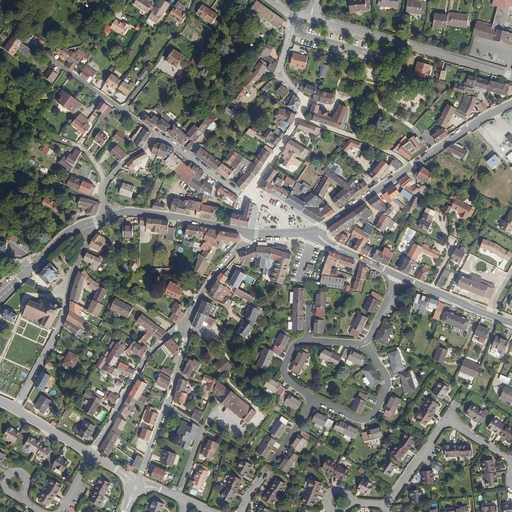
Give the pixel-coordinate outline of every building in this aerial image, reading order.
[(153,18),(165,0),(152,0),(144,12),(153,18)] [(179,18),(185,10),(172,0),(166,9),(179,18)] [(201,0),(195,9),(202,13),(208,5),(201,0)] [(261,0),(255,8),(262,13),(267,5),(261,0)] [(350,11),(369,9),(367,0),(351,0),(349,0),(350,11)] [(424,13),(425,2),(407,0),(406,11),(424,13)] [(511,0),(493,0),(492,5),(496,6),(491,24),(476,20),(475,23),(485,26),(482,36),(509,44),(511,33),(502,30),(508,5),(511,4),(511,3),(511,0)] [(210,19),(215,10),(208,5),(202,13),(210,19)] [(283,22),(283,18),(275,12),(267,5),(262,13),(277,24),(278,22),(279,24),(281,22),(283,22)] [(122,19),(119,17),(112,12),(106,21),(120,30),(126,20),(123,17),(122,19)] [(467,15),(447,12),(447,15),(446,24),(465,26),(467,15)] [(433,25),(446,26),(446,24),(447,15),(434,13),(433,25)] [(475,23),(472,34),(482,36),(485,26),(475,23)] [(15,38),(17,35),(9,29),(0,39),(0,42),(7,48),(8,49),(14,41),(13,41),(15,38)] [(72,49),(74,46),(73,45),(71,43),(69,46),(62,41),(58,41),(54,40),(52,43),(50,45),(54,48),(64,56),(67,52),(71,48),(72,49)] [(83,49),(74,43),(73,45),(74,46),(72,49),(71,48),(67,52),(73,56),(77,51),(80,53),(83,49)] [(173,62),(180,51),(170,44),(163,55),(173,62)] [(269,47),(268,46),(263,44),(258,53),(266,59),(267,60),(264,65),(271,70),(274,59),(270,57),(271,55),(266,53),(269,47)] [(302,60),(303,54),(288,50),(286,61),(294,63),(294,64),(300,65),(302,60)] [(67,65),(73,56),(67,52),(64,56),(61,61),(64,63),(67,65)] [(252,63),(253,65),(240,82),(246,86),(263,64),(263,63),(264,60),(258,56),(252,63)] [(91,66),(81,60),(81,59),(80,61),(73,70),(81,75),(84,70),(87,72),(91,66)] [(426,67),(427,62),(414,59),(411,71),(425,75),(427,68),(426,67)] [(45,76),(51,68),(44,63),(37,71),(45,76)] [(142,74),(148,66),(144,63),(138,70),(142,74)] [(109,85),(115,75),(106,69),(99,78),(109,85)] [(180,84),(188,74),(181,69),(174,80),(180,84)] [(470,93),(470,89),(472,81),(474,72),(463,70),(461,76),(463,76),(462,78),(464,79),(463,83),(457,82),(457,80),(452,79),(451,85),(462,88),(462,89),(463,90),(470,93)] [(474,72),(472,81),(486,85),(488,76),(474,72)] [(492,78),(488,76),(486,85),(506,90),(506,87),(508,88),(510,81),(499,78),(500,76),(493,74),(492,78)] [(127,78),(125,81),(118,76),(113,84),(122,90),(127,82),(129,80),(127,78)] [(308,97),(310,99),(315,99),(317,90),(318,88),(311,87),(312,85),(308,83),(307,86),(305,85),(304,83),(297,80),(296,85),(296,88),(299,91),(300,89),(309,93),(308,97)] [(280,95),(285,90),(276,81),(274,83),(276,85),(273,89),(280,95)] [(235,100),(236,100),(246,86),(240,82),(229,99),(233,102),(235,100)] [(79,103),(73,98),(70,95),(69,95),(56,85),(53,89),(53,90),(49,96),(51,98),(63,107),(63,106),(66,108),(70,102),(72,103),(73,102),(78,105),(79,103)] [(328,96),(329,93),(317,90),(315,99),(327,101),(328,98),(330,99),(330,96),(328,96)] [(474,95),(472,94),(470,93),(463,90),(462,96),(456,106),(464,110),(465,110),(467,112),(473,102),(474,95)] [(297,102),(296,98),(289,93),(288,96),(287,95),(281,104),(283,105),(284,104),(293,110),(297,102)] [(93,108),(99,100),(95,97),(91,102),(89,105),(93,108)] [(453,108),(462,113),(464,110),(456,106),(446,100),(435,119),(444,124),(453,108)] [(478,104),(482,111),(487,108),(483,101),(478,104)] [(105,105),(101,102),(92,113),(95,114),(97,111),(99,113),(105,105)] [(344,107),(344,105),(340,104),(339,107),(335,107),(331,116),(324,114),(325,109),(321,108),(321,110),(315,108),(316,104),(314,103),(314,104),(312,110),(313,110),(310,117),(322,122),(338,127),(344,107)] [(209,112),(215,105),(213,104),(207,110),(209,112)] [(230,107),(229,108),(224,105),(221,109),(233,118),(238,112),(230,107)] [(283,125),(284,122),(287,123),(289,119),(290,117),(292,113),(284,109),(280,107),(279,108),(278,107),(276,107),(274,108),(274,109),(273,110),(271,112),(271,113),(270,114),(271,116),(272,117),(275,118),(274,119),(273,120),(276,122),(278,121),(279,123),(281,124),(281,126),(283,125)] [(80,115),(71,108),(66,114),(75,121),(77,118),(80,115)] [(136,116),(148,126),(150,123),(152,119),(140,110),(136,116)] [(164,114),(159,110),(152,119),(150,123),(160,131),(162,129),(168,123),(163,118),(164,116),(164,114)] [(456,110),(455,113),(464,119),(465,116),(456,110)] [(212,123),(215,120),(206,112),(203,115),(203,116),(206,113),(210,117),(207,119),(199,129),(204,132),(206,130),(208,132),(213,125),(212,123)] [(77,118),(75,121),(66,114),(63,119),(76,129),(82,122),(77,118)] [(203,115),(197,121),(195,124),(193,126),(183,137),(185,139),(180,145),(182,148),(199,129),(207,119),(203,116),(203,115)] [(431,131),(427,126),(419,115),(413,122),(424,136),(431,131)] [(314,133),(317,126),(298,119),(294,125),(311,132),(314,133)] [(174,126),(169,121),(168,123),(162,129),(167,134),(177,144),(183,137),(193,126),(189,123),(188,124),(180,132),(176,128),(178,126),(176,124),(174,126)] [(134,144),(144,130),(135,123),(130,129),(134,132),(132,134),(128,132),(124,137),(133,143),(134,144)] [(447,132),(441,124),(431,131),(436,139),(447,132)] [(95,141),(102,133),(93,126),(88,133),(92,136),(91,137),(95,141)] [(248,135),(252,130),(245,126),(242,131),(248,135)] [(118,139),(121,134),(112,128),(108,133),(114,138),(115,137),(118,139)] [(272,144),(276,138),(272,134),(268,131),(264,128),(259,135),(266,140),(272,144)] [(276,138),(280,132),(275,129),(272,134),(276,138)] [(41,137),(37,134),(32,130),(29,133),(35,138),(39,140),(41,137)] [(426,146),(436,139),(431,131),(424,136),(421,139),(426,146)] [(355,145),(357,140),(347,136),(339,146),(343,149),(347,144),(351,143),(355,145)] [(42,143),(39,140),(35,138),(33,141),(39,146),(42,143)] [(285,138),(281,145),(282,146),(294,153),(299,156),(303,149),(285,138)] [(117,154),(120,151),(110,141),(102,149),(112,159),(117,154)] [(463,155),(466,148),(452,141),(445,146),(463,155)] [(190,153),(195,146),(198,143),(193,142),(186,151),(190,153)] [(39,146),(48,153),(50,149),(42,143),(39,146)] [(58,151),(56,150),(54,152),(67,161),(69,158),(71,154),(75,147),(74,147),(73,145),(71,144),(68,143),(64,150),(62,149),(62,150),(60,149),(58,151)] [(153,150),(153,152),(158,154),(162,143),(161,143),(156,144),(154,148),(152,147),(151,150),(153,150)] [(168,154),(171,147),(162,143),(158,154),(167,156),(168,154)] [(268,149),(261,144),(251,157),(259,162),(262,158),(268,149)] [(190,153),(213,171),(218,163),(195,146),(190,153)] [(298,160),(292,156),(294,153),(282,146),(278,152),(281,153),(279,157),(282,158),(280,161),(278,161),(279,163),(286,167),(288,163),(291,162),(295,165),(298,160)] [(139,152),(136,148),(121,156),(125,162),(129,159),(128,157),(139,152)] [(64,166),(67,161),(54,152),(50,149),(48,153),(64,166)] [(228,150),(220,161),(227,166),(229,168),(237,174),(246,180),(251,173),(255,168),(247,162),(245,161),(242,159),(233,153),(229,150),(228,150)] [(181,170),(193,179),(197,173),(191,168),(189,166),(174,153),(172,155),(169,159),(181,170)] [(492,167),(501,160),(495,153),(487,160),(492,167)] [(69,158),(76,164),(76,163),(78,159),(71,154),(69,158)] [(395,168),(402,163),(393,155),(388,162),(395,168)] [(116,162),(121,167),(125,162),(121,156),(116,162)] [(255,168),(259,162),(251,157),(247,162),(255,168)] [(378,175),(388,164),(381,158),(367,174),(375,179),(378,175)] [(335,166),(326,160),(318,168),(323,171),(322,173),(331,179),(340,184),(341,185),(344,182),(341,180),(334,175),(336,171),(336,170),(336,169),(336,168),(336,167),(335,167),(335,166)] [(227,166),(225,168),(218,163),(213,171),(222,178),(229,168),(227,166)] [(427,180),(432,170),(425,166),(422,164),(419,170),(415,169),(413,173),(416,175),(427,180)] [(193,168),(192,167),(191,168),(197,173),(200,168),(196,165),(193,168)] [(260,189),(264,181),(270,185),(272,181),(268,179),(270,177),(272,177),(273,174),(272,173),(273,170),(267,166),(259,179),(260,179),(256,186),(260,189)] [(192,181),(201,188),(207,180),(203,177),(206,172),(200,168),(197,173),(193,179),(192,181)] [(322,173),(323,171),(318,168),(316,171),(317,172),(321,174),(319,178),(328,184),(331,179),(322,173)] [(96,185),(72,171),(70,171),(65,181),(95,196),(98,189),(95,186),(96,185)] [(397,181),(402,186),(412,192),(419,185),(414,182),(412,184),(408,182),(411,178),(406,173),(405,173),(397,181)] [(230,183),(238,189),(246,180),(237,174),(230,183)] [(352,180),(350,177),(344,182),(341,185),(343,186),(351,195),(353,198),(368,187),(362,179),(361,179),(358,182),(357,181),(350,187),(347,185),(352,180)] [(320,197),(328,184),(319,178),(311,192),(320,197)] [(215,195),(217,187),(207,180),(201,188),(204,190),(206,188),(208,189),(207,191),(210,193),(211,192),(215,195)] [(260,189),(266,192),(270,185),(264,181),(260,189)] [(299,210),(303,202),(298,199),(291,196),(297,184),(293,181),(291,184),(286,193),(282,201),(291,206),(299,210)] [(125,196),(129,186),(117,182),(113,192),(125,196)] [(227,188),(223,185),(221,183),(218,188),(218,189),(218,192),(216,197),(221,199),(222,200),(226,194),(237,201),(239,195),(227,188)] [(351,195),(343,186),(341,185),(340,184),(335,189),(336,189),(338,191),(344,198),(345,199),(351,195)] [(400,191),(393,184),(386,191),(383,194),(390,203),(394,200),(396,201),(398,198),(394,196),(400,191)] [(286,193),(276,187),(271,185),(270,185),(266,192),(282,201),(286,193)] [(400,191),(409,196),(412,192),(402,186),(400,191)] [(344,198),(338,191),(336,189),(332,192),(333,194),(329,198),(336,205),(344,198)] [(209,194),(206,192),(204,204),(201,216),(218,219),(220,206),(208,203),(209,194)] [(411,210),(419,195),(412,192),(409,196),(406,202),(408,203),(407,205),(405,204),(404,206),(411,210)] [(50,217),(57,208),(36,193),(30,201),(50,217)] [(303,197),(300,196),(298,199),(303,202),(299,210),(315,219),(318,221),(332,212),(323,203),(319,206),(316,207),(313,204),(318,200),(314,196),(309,193),(303,197)] [(465,200),(466,199),(457,194),(452,203),(455,205),(463,209),(461,212),(467,216),(469,212),(470,213),(470,211),(473,206),(474,205),(465,200)] [(390,203),(386,205),(376,195),(366,201),(376,209),(381,213),(387,217),(391,211),(394,210),(390,203)] [(93,205),(84,201),(73,198),(71,206),(82,210),(80,215),(87,218),(90,217),(93,205)] [(168,204),(167,201),(158,200),(154,210),(165,211),(165,209),(167,207),(169,206),(168,204)] [(447,211),(452,203),(447,200),(443,208),(447,211)] [(173,201),(171,212),(177,212),(180,203),(173,201)] [(234,213),(232,223),(251,227),(255,203),(248,201),(245,215),(234,213)] [(189,207),(194,208),(193,215),(195,215),(196,212),(197,211),(198,212),(197,215),(201,216),(204,204),(190,202),(189,207)] [(186,204),(180,203),(177,212),(186,213),(187,203),(186,204)] [(259,205),(255,203),(251,227),(257,228),(260,209),(259,205)] [(353,220),(354,219),(356,218),(358,216),(364,219),(367,217),(369,215),(366,210),(362,204),(348,213),(353,220)] [(291,206),(289,209),(297,214),(299,210),(291,206)] [(433,216),(434,213),(426,209),(419,224),(428,228),(430,224),(429,223),(433,216)] [(313,223),(315,219),(299,210),(297,214),(313,223)] [(511,212),(508,220),(506,219),(502,228),(511,233),(511,232),(511,212)] [(353,220),(348,213),(333,223),(338,230),(353,220)] [(386,225),(390,218),(387,217),(381,213),(378,220),(386,225)] [(367,221),(368,219),(367,217),(364,219),(358,216),(356,218),(370,225),(371,223),(367,221)] [(354,219),(361,223),(359,228),(367,232),(370,226),(370,225),(356,218),(354,219)] [(152,221),(148,221),(147,221),(147,227),(146,234),(147,235),(160,236),(162,221),(153,220),(152,221)] [(375,226),(383,231),(386,225),(378,220),(375,226)] [(162,221),(160,236),(168,237),(170,227),(171,221),(162,221)] [(332,234),(336,231),(338,230),(333,223),(325,229),(331,238),(333,240),(337,242),(341,244),(344,235),(336,233),(333,235),(332,234)] [(356,236),(351,248),(358,251),(362,243),(367,232),(359,228),(351,225),(347,232),(348,232),(356,236)] [(183,226),(180,235),(192,237),(196,227),(183,226)] [(176,228),(170,227),(168,237),(175,238),(176,228)] [(196,227),(192,237),(201,238),(205,229),(196,227)] [(131,229),(127,230),(126,229),(121,229),(121,239),(131,239),(131,229)] [(199,247),(202,249),(199,254),(202,256),(216,230),(205,229),(201,238),(203,239),(199,247)] [(237,238),(235,234),(216,230),(202,256),(207,258),(217,240),(220,241),(220,242),(224,243),(225,241),(233,243),(237,238)] [(104,244),(105,241),(98,235),(95,238),(90,248),(101,255),(106,245),(104,244)] [(509,251),(497,244),(485,239),(481,247),(492,251),(495,253),(504,259),(505,258),(509,261),(511,257),(511,251),(510,251),(509,251)] [(415,240),(407,254),(406,256),(415,259),(421,248),(438,257),(440,252),(415,240)] [(0,252),(9,254),(11,245),(0,242),(0,252)] [(366,255),(369,247),(362,243),(358,251),(366,255)] [(388,246),(383,244),(381,250),(383,251),(379,260),(387,263),(393,250),(388,247),(388,246)] [(467,247),(466,245),(464,244),(462,244),(460,247),(457,245),(451,256),(461,261),(466,251),(466,250),(467,247)] [(281,245),(279,250),(291,254),(292,249),(281,245)] [(379,260),(383,251),(381,250),(376,247),(371,257),(379,260)] [(244,264),(258,259),(258,248),(256,248),(240,255),(244,264)] [(283,275),(291,254),(279,250),(271,248),(269,248),(260,248),(258,248),(258,259),(260,259),(258,268),(267,270),(267,268),(267,266),(278,269),(273,281),(286,285),(288,279),(285,278),(285,276),(283,275)] [(327,274),(330,264),(335,266),(338,254),(328,251),(322,273),(327,274)] [(202,256),(199,254),(197,253),(188,270),(197,275),(207,258),(202,256)] [(288,279),(294,255),(291,254),(283,275),(285,276),(285,278),(288,279)] [(353,260),(353,259),(338,254),(335,266),(339,267),(340,263),(351,267),(353,260)] [(399,269),(408,272),(415,259),(406,256),(399,269)] [(100,261),(99,263),(88,257),(85,263),(93,267),(91,271),(98,275),(104,263),(100,261)] [(361,261),(360,262),(357,276),(363,278),(367,264),(367,263),(361,261)] [(50,285),(62,274),(51,263),(40,274),(50,285)] [(423,278),(430,267),(423,263),(416,275),(423,278)] [(449,275),(452,269),(446,266),(442,272),(447,274),(449,275)] [(236,270),(228,286),(234,288),(243,293),(250,274),(236,270)] [(470,276),(471,274),(464,271),(463,273),(462,273),(458,283),(491,296),(497,284),(491,281),(490,285),(481,281),(482,278),(483,276),(475,272),(472,277),(470,276)] [(88,283),(92,286),(95,282),(84,272),(81,276),(79,275),(72,293),(71,305),(83,312),(85,308),(79,305),(86,280),(89,282),(88,283)] [(228,278),(226,276),(221,274),(217,280),(218,281),(210,295),(223,301),(226,297),(231,299),(234,293),(223,288),(225,284),(228,278)] [(343,277),(335,276),(321,274),(319,286),(342,289),(343,277)] [(441,285),(445,278),(440,275),(436,283),(441,285)] [(360,290),(363,278),(357,276),(354,285),(350,285),(351,283),(344,282),(343,289),(353,290),(353,288),(360,290)] [(38,286),(39,284),(34,282),(31,287),(42,291),(43,288),(38,286)] [(92,286),(91,289),(99,294),(102,289),(103,287),(97,284),(95,282),(92,286)] [(172,292),(173,288),(165,285),(160,296),(174,301),(177,294),(172,292)] [(259,300),(243,293),(234,288),(233,290),(239,293),(237,296),(259,306),(259,305),(260,301),(259,300)] [(378,297),(380,291),(371,288),(369,294),(368,294),(364,307),(374,310),(379,297),(378,297)] [(418,308),(422,310),(425,301),(428,294),(415,288),(413,296),(417,298),(415,303),(419,304),(418,308)] [(101,307),(109,292),(102,289),(99,294),(87,314),(98,321),(104,308),(101,307)] [(295,303),(294,309),(295,309),(303,310),(303,304),(305,304),(306,290),(295,289),(294,303),(295,303)] [(316,307),(318,307),(317,313),(325,314),(326,314),(327,307),(328,307),(329,294),(318,293),(316,307)] [(439,300),(440,298),(428,294),(425,301),(428,302),(437,306),(434,315),(439,317),(445,302),(439,300)] [(50,304),(50,302),(43,299),(41,304),(37,302),(32,300),(24,319),(51,330),(51,329),(60,309),(50,304)] [(206,300),(203,299),(196,313),(206,317),(212,303),(206,300)] [(129,307),(128,309),(117,303),(112,311),(111,313),(115,315),(116,314),(130,321),(135,311),(129,307)] [(177,312),(180,307),(173,303),(169,311),(172,313),(168,320),(175,325),(177,323),(182,314),(177,312)] [(244,317),(248,323),(246,326),(252,330),(255,326),(256,326),(264,316),(261,314),(266,308),(259,306),(254,310),(249,315),(246,314),(244,317)] [(12,312),(5,309),(2,317),(13,323),(17,315),(12,312)] [(303,316),(303,310),(295,309),(294,316),(293,316),(293,321),(289,321),(289,328),(292,328),(292,330),(303,330),(304,317),(303,316)] [(446,310),(443,319),(454,323),(458,314),(446,310)] [(78,316),(71,312),(68,321),(73,324),(78,316)] [(365,329),(370,316),(359,312),(354,325),(355,326),(353,331),(361,334),(363,328),(365,329)] [(210,326),(212,320),(206,317),(196,313),(193,320),(190,327),(199,330),(202,322),(210,326)] [(326,320),(325,320),(325,314),(317,313),(316,319),(315,319),(313,333),(324,334),(326,320)] [(464,328),(468,319),(458,314),(454,323),(464,328)] [(138,324),(150,332),(155,336),(161,328),(143,315),(138,324)] [(83,330),(73,324),(68,321),(65,329),(79,337),(81,333),(83,330)] [(244,342),(253,331),(252,330),(246,326),(244,323),(241,327),(242,328),(236,335),(244,342)] [(485,337),(490,328),(478,323),(474,332),(485,337)] [(387,345),(394,327),(384,324),(380,335),(379,335),(376,342),(387,345)] [(162,340),(169,333),(161,328),(155,336),(162,340)] [(273,345),(271,350),(273,351),(279,354),(282,348),(284,349),(289,337),(279,332),(273,345)] [(506,350),(510,340),(497,335),(493,345),(506,350)] [(139,346),(144,350),(140,356),(145,359),(149,350),(144,347),(151,339),(147,336),(140,345),(139,344),(139,346)] [(175,368),(179,349),(171,340),(163,346),(174,358),(172,364),(175,368)] [(132,357),(136,354),(140,356),(144,350),(139,346),(139,344),(136,342),(132,349),(131,350),(126,344),(123,346),(132,357)] [(116,343),(113,350),(110,354),(118,359),(123,351),(116,343)] [(443,361),(448,348),(439,345),(434,358),(443,361)] [(270,357),(273,351),(271,350),(264,347),(262,353),(261,353),(256,365),(266,370),(271,357),(270,357)] [(396,371),(406,367),(398,348),(389,351),(394,363),(393,363),(396,371)] [(302,367),(308,354),(297,350),(292,363),(293,363),(291,369),(299,373),(301,367),(302,367)] [(334,357),(335,356),(322,350),(318,360),(330,366),(331,365),(336,368),(340,360),(334,357)] [(350,351),(349,353),(343,351),(340,359),(346,361),(345,362),(358,368),(362,357),(350,351)] [(75,369),(80,356),(71,352),(65,365),(69,367),(69,368),(72,370),(73,368),(75,369)] [(117,362),(118,359),(110,354),(107,353),(104,358),(102,357),(96,368),(101,371),(105,363),(116,369),(118,365),(119,366),(118,368),(128,372),(129,369),(130,368),(117,362)] [(230,366),(227,362),(220,356),(220,357),(212,367),(222,376),(230,366)] [(480,365),(465,359),(460,371),(475,377),(480,365)] [(52,370),(55,365),(49,362),(46,367),(52,370)] [(201,367),(200,366),(190,362),(184,378),(191,381),(194,373),(199,375),(202,368),(201,367)] [(105,363),(101,371),(101,373),(102,374),(105,375),(107,375),(108,373),(116,377),(119,373),(132,379),(136,372),(129,369),(128,372),(118,368),(119,366),(118,365),(116,369),(105,363)] [(375,370),(376,370),(371,363),(362,370),(367,377),(364,380),(368,386),(372,384),(373,386),(382,380),(375,370)] [(406,391),(417,387),(410,369),(400,372),(405,384),(404,384),(406,391)] [(164,370),(161,375),(170,381),(172,376),(164,370)] [(44,390),(52,376),(44,372),(37,387),(44,390)] [(169,393),(172,382),(170,381),(161,375),(156,385),(169,393)] [(204,391),(213,394),(214,393),(218,382),(217,381),(215,381),(204,377),(202,382),(210,385),(208,388),(206,387),(204,391)] [(274,396),(279,399),(282,394),(284,392),(279,388),(279,387),(268,380),(262,389),(273,396),(274,396)] [(181,382),(178,392),(179,393),(185,395),(190,385),(181,382)] [(231,390),(230,390),(218,382),(214,393),(220,397),(219,399),(222,401),(221,402),(250,422),(258,411),(241,398),(231,390)] [(145,387),(138,383),(129,399),(136,403),(144,407),(147,402),(139,398),(145,387)] [(449,389),(443,385),(442,384),(439,388),(438,387),(434,393),(442,399),(446,394),(447,394),(448,393),(450,390),(449,389)] [(511,388),(505,385),(501,396),(511,400),(511,388)] [(95,418),(104,401),(88,392),(85,397),(92,401),(85,413),(95,418)] [(189,397),(185,395),(179,393),(175,403),(185,407),(189,397)] [(367,403),(370,397),(362,393),(360,399),(359,399),(353,412),(363,416),(369,403),(367,403)] [(289,396),(288,397),(282,394),(279,399),(278,401),(283,405),(294,413),(300,403),(289,396)] [(118,406),(122,399),(113,395),(110,401),(118,406)] [(398,412),(403,399),(393,395),(387,408),(389,408),(386,414),(394,418),(397,411),(398,412)] [(47,414),(54,403),(44,397),(38,409),(47,414)] [(133,408),(136,403),(129,399),(123,409),(131,413),(133,408)] [(426,406),(427,407),(424,411),(433,417),(435,413),(434,412),(435,411),(438,406),(430,400),(426,406)] [(155,412),(156,408),(147,405),(145,410),(146,410),(143,419),(145,422),(155,425),(159,414),(155,412)] [(481,426),(486,418),(474,410),(468,417),(472,420),(481,426)] [(432,419),(433,417),(424,411),(418,420),(426,425),(430,418),(432,419)] [(126,415),(126,414),(122,412),(118,417),(126,421),(128,416),(126,415)] [(201,426),(205,416),(197,412),(193,421),(201,426)] [(327,420),(314,414),(309,424),(322,430),(323,428),(329,431),(332,423),(327,420)] [(126,421),(118,417),(112,429),(113,430),(120,434),(127,422),(126,421)] [(286,429),(289,423),(281,419),(278,424),(277,424),(270,435),(280,441),(287,429),(286,429)] [(493,432),(493,431),(499,435),(505,426),(499,422),(498,423),(494,420),(488,428),(493,432)] [(91,442),(98,428),(90,424),(87,429),(81,426),(80,429),(78,428),(75,434),(79,436),(87,440),(91,442)] [(345,425),(344,426),(338,424),(337,425),(335,424),(332,430),(340,434),(340,435),(352,441),(357,431),(345,425)] [(188,430),(189,428),(185,425),(182,433),(181,432),(179,437),(182,438),(183,437),(187,439),(186,440),(185,439),(184,444),(188,446),(187,447),(192,449),(194,443),(197,444),(199,440),(196,439),(197,436),(200,437),(202,431),(195,427),(194,432),(188,430)] [(511,429),(509,427),(508,428),(505,426),(499,435),(502,437),(503,436),(510,440),(511,436),(511,429)] [(371,442),(384,438),(382,427),(368,431),(369,432),(362,434),(364,443),(371,441),(371,442)] [(152,431),(143,428),(140,438),(148,441),(152,431)] [(15,433),(16,432),(11,429),(6,437),(11,440),(10,441),(15,444),(21,435),(15,433)] [(120,440),(123,435),(120,434),(113,430),(111,434),(120,440)] [(302,456),(307,435),(303,433),(300,439),(299,438),(292,450),(302,456)] [(120,440),(111,434),(105,445),(115,451),(120,440)] [(405,440),(401,445),(409,451),(413,445),(414,446),(415,445),(417,442),(409,436),(405,440)] [(31,440),(26,448),(36,454),(41,445),(39,443),(38,444),(31,440)] [(273,450),(277,445),(269,440),(266,445),(265,445),(258,457),(268,462),(275,451),(273,450)] [(217,454),(220,446),(212,442),(210,446),(209,450),(206,449),(203,457),(213,461),(215,453),(217,454)] [(453,452),(453,453),(459,453),(457,442),(451,443),(451,442),(446,443),(447,453),(453,452)] [(461,442),(457,442),(459,453),(463,452),(463,453),(471,452),(469,442),(461,442)] [(44,448),(45,447),(41,445),(36,454),(39,456),(39,458),(46,462),(50,452),(44,448)] [(100,456),(109,461),(115,451),(105,445),(100,456)] [(407,454),(409,451),(401,445),(399,448),(398,448),(394,453),(402,460),(405,456),(406,453),(407,454)] [(174,472),(180,460),(168,454),(165,461),(166,462),(165,464),(163,468),(174,472)] [(297,465),(300,459),(292,455),(289,460),(288,459),(281,471),(291,477),(298,465),(297,465)] [(62,460),(63,459),(60,457),(54,467),(64,473),(69,465),(62,460)] [(138,471),(141,463),(136,460),(133,467),(128,465),(126,469),(131,471),(131,472),(132,473),(134,469),(138,471)] [(332,474),(332,475),(335,477),(339,468),(336,466),(336,465),(329,461),(325,471),(332,474)] [(487,471),(489,471),(489,474),(499,473),(498,469),(497,469),(496,461),(486,463),(487,471)] [(249,474),(253,468),(245,462),(239,472),(248,478),(250,474),(249,474)] [(394,473),(397,468),(389,462),(386,466),(387,467),(383,473),(391,479),(394,475),(395,474),(394,473)] [(345,471),(339,468),(335,477),(341,479),(341,480),(345,482),(349,474),(345,471)] [(209,474),(202,471),(201,471),(199,475),(198,474),(195,480),(198,482),(195,486),(194,489),(200,491),(201,489),(204,490),(209,474)] [(164,485),(167,476),(157,472),(154,481),(164,485)] [(433,480),(434,480),(433,473),(423,474),(424,482),(423,482),(423,485),(434,484),(433,480)] [(500,479),(499,473),(489,474),(490,481),(491,481),(492,486),(501,484),(501,479),(500,479)] [(230,484),(231,485),(229,488),(237,493),(239,490),(238,489),(242,483),(233,478),(230,484)] [(321,485),(312,481),(308,492),(317,497),(319,493),(318,493),(321,485)] [(370,495),(374,486),(363,481),(359,491),(361,492),(362,493),(363,492),(370,495)] [(110,487),(101,482),(97,490),(96,492),(104,498),(110,487)] [(273,488),(271,491),(280,497),(282,494),(283,494),(287,488),(278,482),(273,488)] [(51,487),(47,493),(56,499),(60,493),(61,493),(63,489),(54,483),(51,487)] [(235,499),(234,499),(237,493),(229,488),(225,494),(226,495),(224,499),(232,504),(235,499)] [(276,502),(277,502),(280,497),(271,491),(267,497),(267,496),(264,501),(272,507),(276,502)] [(424,496),(423,496),(422,491),(412,492),(413,497),(414,497),(414,504),(421,503),(424,502),(424,496)] [(104,501),(103,501),(104,498),(96,492),(95,493),(94,495),(95,496),(91,503),(99,509),(104,501)] [(316,500),(317,497),(308,492),(306,496),(307,497),(304,504),(313,508),(317,501),(316,500)] [(53,501),(54,502),(56,499),(47,493),(45,496),(44,496),(40,503),(48,508),(53,501)] [(155,502),(150,511),(160,511),(163,505),(155,502)]
